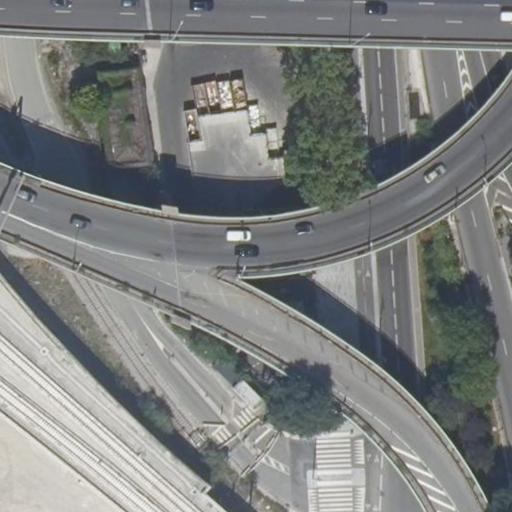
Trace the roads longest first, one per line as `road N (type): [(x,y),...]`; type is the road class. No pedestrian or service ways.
road 1 (trunk): [(0,205),(327,369),(404,433),(457,511)]
road 2 (motorway): [(0,199),(180,237),(293,233),(406,195),(467,155),(511,111)]
road 3 (primary): [(377,0),(409,511)]
road 4 (trunk): [(5,0),(511,11)]
road 5 (motorway): [(434,0),(442,87),(511,373)]
road 6 (motorway): [(471,0),(494,113),(511,155)]
